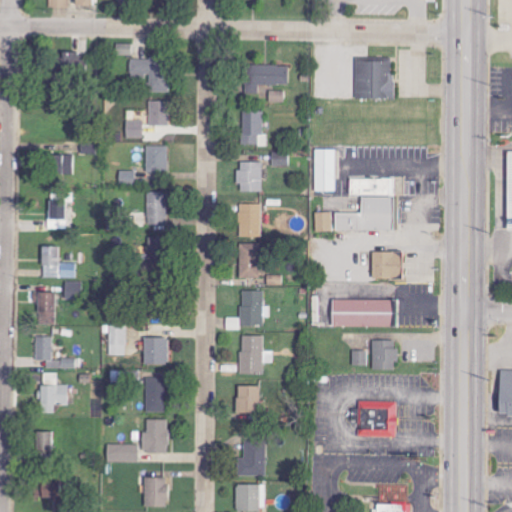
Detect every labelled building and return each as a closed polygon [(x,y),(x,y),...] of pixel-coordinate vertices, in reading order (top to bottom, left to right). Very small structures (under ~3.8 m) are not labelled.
[(67,8),(66,0),(46,0),(47,8),(67,8)] [(132,56),(133,44),(116,44),(116,56),(132,56)] [(67,64),(76,65),(76,52),(67,52),(67,64)] [(167,93),(168,59),(131,59),(131,78),(148,79),(147,92),(167,93)] [(357,61),(356,99),(393,99),(394,61),(357,61)] [(290,65),(246,66),(246,94),(259,93),(259,85),(290,85),(290,65)] [(286,91),(268,91),(268,102),(286,102),(286,91)] [(150,126),(170,126),(170,101),(151,101),(150,126)] [(264,111),(242,112),(243,146),(269,145),(268,135),(265,135),(264,111)] [(145,138),(145,120),(128,120),(128,139),(145,138)] [(96,154),(96,143),(81,142),(81,154),(96,154)] [(168,146),(147,147),(148,173),(169,172),(168,146)] [(316,192),(335,192),(336,150),(317,149),(316,192)] [(290,166),(290,152),(273,153),(273,166),(290,166)] [(76,156),(48,155),(48,174),(76,175),(76,156)] [(264,162),(239,162),(238,184),(241,184),(241,192),(263,192),(264,162)] [(395,179),(351,178),(350,195),(362,196),(361,214),(337,213),(336,230),(398,231),(399,197),(395,197),(395,179)] [(67,192),(49,193),(49,229),(68,229),(67,192)] [(167,192),(148,193),(149,226),(168,225),(167,192)] [(263,237),(262,204),(240,204),(241,238),(263,237)] [(334,232),(334,212),(316,213),(317,232),(334,232)] [(60,247),(43,247),(42,277),(78,278),(78,263),(60,263),(60,247)] [(404,252),(372,253),(373,280),(405,279),(404,252)] [(66,299),(84,299),(84,283),(66,282),(66,299)] [(264,327),(265,291),(242,291),(241,326),(264,327)] [(56,293),(38,293),(38,325),(56,324),(56,293)] [(333,328),(397,327),(396,300),(332,301),(333,328)] [(110,354),(126,355),(127,326),(111,326),(110,354)] [(241,374),(264,375),(265,336),(242,336),(241,374)] [(55,337),(37,337),(37,360),(47,361),(47,368),(77,369),(77,360),(54,359),(55,337)] [(145,365),(168,365),(168,338),(145,338),(145,365)] [(397,341),(373,341),(373,370),(397,370),(397,341)] [(353,351),(354,367),(369,367),(368,351),(353,351)] [(511,370),(499,371),(499,415),(511,415),(511,370)] [(59,373),(45,373),(44,386),(40,386),(40,413),(56,414),(56,406),(69,407),(69,385),(58,385),(59,373)] [(148,378),(147,412),(167,413),(168,378),(148,378)] [(237,419),(262,419),(261,386),(236,387),(237,419)] [(397,403),(359,402),(359,437),(396,438),(397,403)] [(169,420),(147,420),(147,432),(143,432),(143,453),(169,453),(169,420)] [(35,432),(34,452),(53,453),(54,433),(35,432)] [(266,477),(267,443),(245,443),(245,458),(239,458),(238,477),(266,477)] [(139,445),(107,445),(108,463),(139,462),(139,445)] [(145,478),(145,507),(167,508),(168,479),(145,478)] [(35,499),(58,498),(58,479),(34,479),(35,499)] [(266,485),(236,485),(237,511),(266,511),(266,485)]
